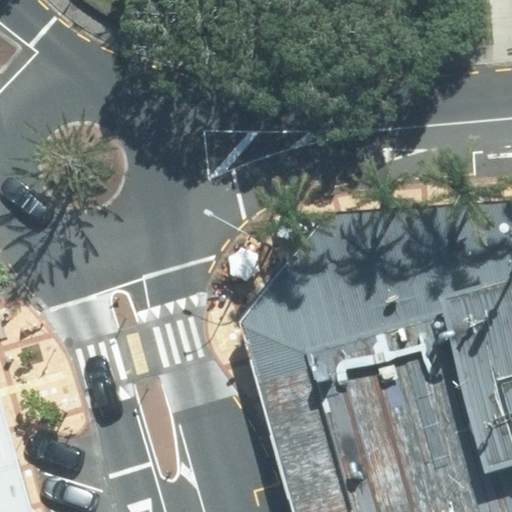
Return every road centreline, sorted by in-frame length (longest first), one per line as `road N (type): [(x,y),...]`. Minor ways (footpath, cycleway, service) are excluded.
road 1 (residential): [(174,158),(511,118)]
road 2 (secondary): [(170,204),(173,301),(216,449),(214,511)]
road 3 (secondary): [(154,511),(129,471),(101,363),(51,239)]
road 4 (secondary): [(170,204),(153,230),(112,252),(80,252),(51,239)]
road 5 (secondary): [(0,19),(113,97)]
road 6 (secondary): [(17,170),(25,139),(45,114),(77,98),(113,97)]
